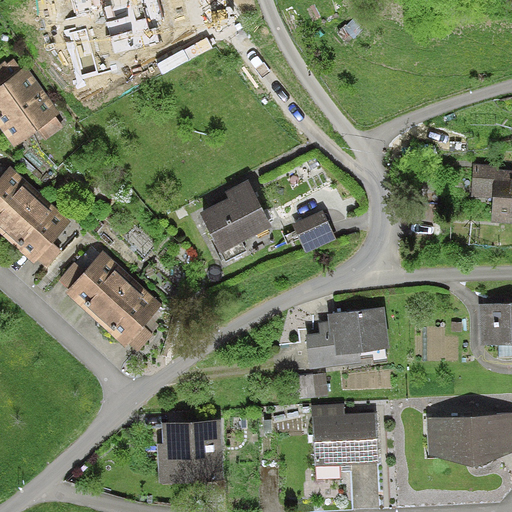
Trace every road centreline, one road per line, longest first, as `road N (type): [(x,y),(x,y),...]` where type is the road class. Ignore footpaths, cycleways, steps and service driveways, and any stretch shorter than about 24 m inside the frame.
road 1 (residential): [(35,484),(139,399),(230,340),(304,298),(376,277)]
road 2 (residential): [(369,143),(350,137),(291,56),(267,0)]
road 3 (residential): [(369,143),(407,118),(511,85)]
road 4 (residential): [(376,277),(382,195),(369,143)]
road 5 (residential): [(376,277),(511,276)]
road 6 (residential): [(158,511),(35,484)]
